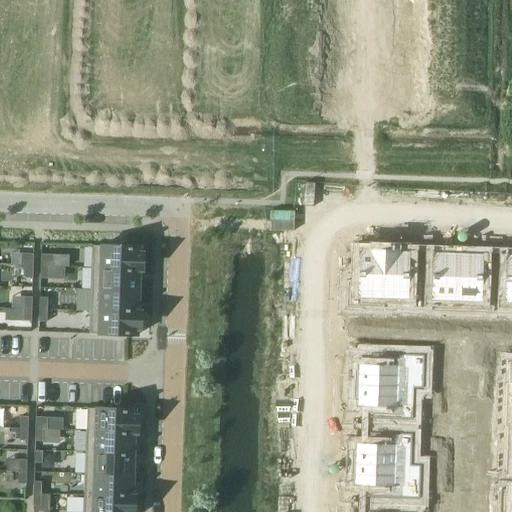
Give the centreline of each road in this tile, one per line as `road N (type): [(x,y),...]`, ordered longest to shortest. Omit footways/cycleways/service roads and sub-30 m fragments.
road 1 (residential): [(169,511),(178,211)]
road 2 (residential): [(326,221),(307,511)]
road 3 (residential): [(511,230),(326,221)]
road 4 (residential): [(178,211),(0,203)]
road 5 (residential): [(326,221),(178,211)]
